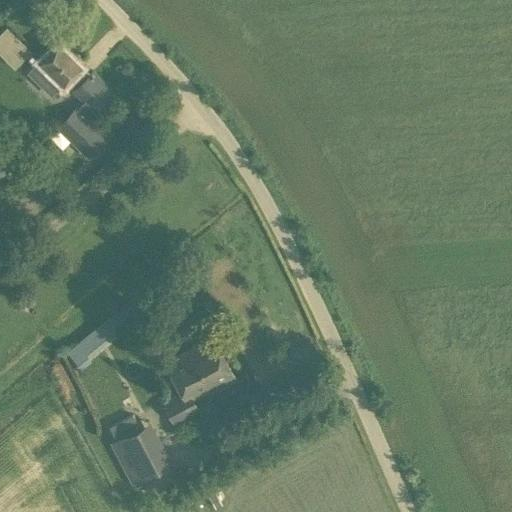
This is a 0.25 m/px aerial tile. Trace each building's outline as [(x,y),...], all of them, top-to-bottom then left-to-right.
[(17,38),(5,26),(0,31),(0,53),(1,54),(17,38)] [(55,94),(73,76),(83,86),(76,92),(87,102),(64,124),(84,145),(81,148),(89,157),(107,139),(89,121),(116,94),(92,70),(90,73),(81,64),(79,62),(58,41),(40,59),(30,69),(55,94)] [(0,172),(12,161),(2,150),(0,148),(0,172)] [(214,337),(166,362),(168,366),(181,391),(162,401),(174,424),(200,411),(194,400),(235,378),(214,337)] [(131,409),(102,425),(124,462),(152,447),(131,409)]
